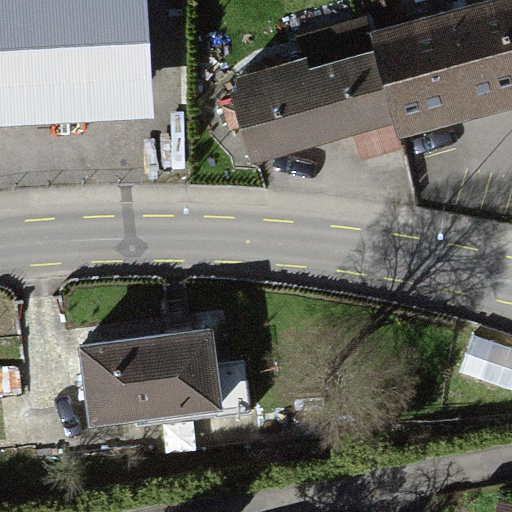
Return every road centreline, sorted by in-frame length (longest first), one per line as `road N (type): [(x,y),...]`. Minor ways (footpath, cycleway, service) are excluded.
road 1 (primary): [(0,250),(154,236),(265,240),(429,261),(511,283)]
road 2 (residential): [(231,511),(511,461)]
